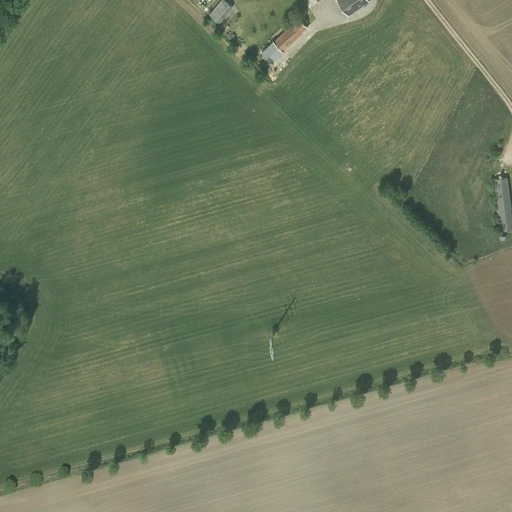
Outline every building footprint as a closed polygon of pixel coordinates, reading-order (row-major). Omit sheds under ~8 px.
[(219,23),(233,6),(225,0),(221,0),(209,14),(219,23)] [(368,0),(336,0),(348,16),(369,1),(368,0)] [(298,17),(293,22),(302,32),(308,27),(298,17)] [(288,45),(297,37),(288,27),(279,35),(288,45)] [(260,51),(271,62),(283,50),(272,39),(260,51)] [(499,231),(511,229),(511,210),(508,177),(492,179),(499,231)]
